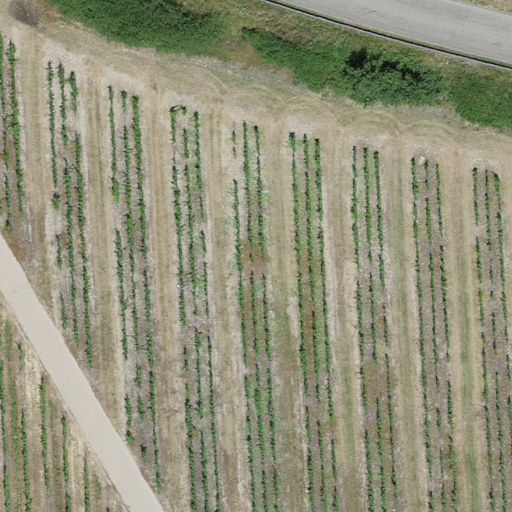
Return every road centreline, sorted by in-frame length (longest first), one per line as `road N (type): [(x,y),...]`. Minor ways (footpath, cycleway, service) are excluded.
road 1 (track): [(148,511),(0,263)]
road 2 (unclassified): [(511,41),(358,0)]
